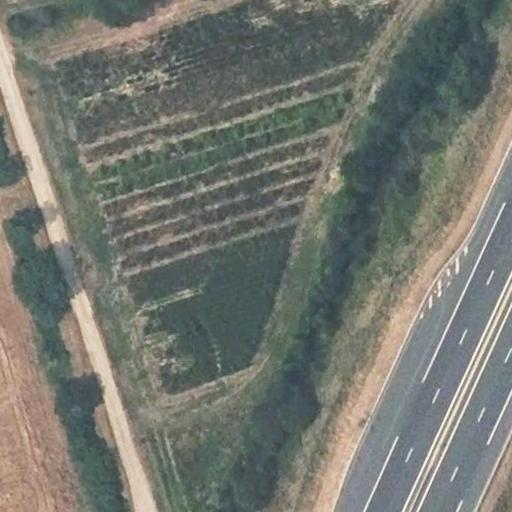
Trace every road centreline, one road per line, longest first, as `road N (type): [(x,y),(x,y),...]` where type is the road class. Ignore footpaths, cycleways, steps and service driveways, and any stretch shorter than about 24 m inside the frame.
road 1 (unclassified): [(0,53),(147,511)]
road 2 (motorway): [(511,227),(382,511)]
road 3 (motorway): [(438,511),(511,352)]
